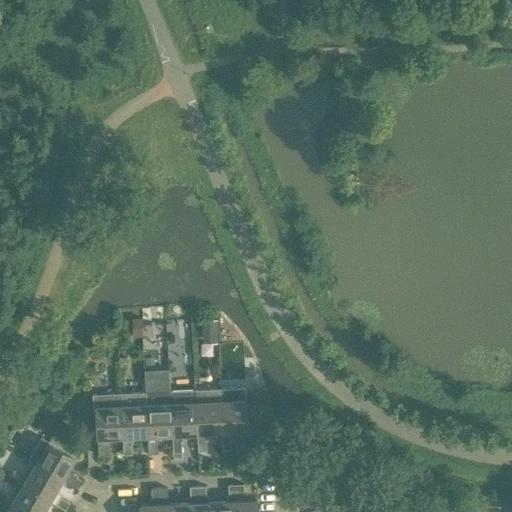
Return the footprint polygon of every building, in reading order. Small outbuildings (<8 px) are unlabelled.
[(214,321),(202,321),(202,333),(214,333),(214,321)] [(170,368),(146,369),(146,391),(170,390),(170,368)] [(196,389),(170,390),(171,397),(171,403),(173,435),(173,442),(181,441),(183,441),(183,434),(197,434),(196,402),(196,389)] [(173,435),(171,403),(171,397),(170,390),(146,391),(147,404),(148,436),(149,453),(156,453),(156,442),(157,442),(157,435),(173,435)] [(147,404),(146,391),(122,393),(124,437),(124,454),(132,454),(131,436),(148,436),(147,404)] [(124,437),(122,393),(93,394),(93,407),(85,407),(85,422),(97,421),(98,437),(99,437),(99,455),(108,455),(107,437),(124,437)] [(241,400),(221,401),(222,433),(247,432),(245,394),(241,394),(241,400)] [(222,433),(221,401),(221,395),(216,395),(217,401),(196,402),(197,434),(198,451),(206,451),(205,440),(207,440),(207,434),(222,433)] [(60,447),(42,437),(29,460),(31,461),(36,464),(63,480),(79,489),(84,482),(74,476),(75,475),(69,471),(81,450),(64,440),(60,447)] [(173,442),(173,452),(182,452),(181,441),(173,442)] [(63,480),(36,464),(31,461),(29,464),(34,467),(23,485),(51,501),(63,480)] [(44,511),(51,501),(23,485),(19,482),(17,486),(22,489),(11,506),(20,511),(44,511)] [(244,484),(236,485),(237,511),(257,511),(257,499),(245,500),(244,484)] [(237,511),(236,485),(228,485),(229,500),(219,501),(219,511),(237,511)] [(219,511),(219,501),(207,502),(206,486),(197,487),(198,511),(219,511)] [(198,511),(197,487),(189,487),(190,503),(179,503),(179,511),(198,511)] [(179,511),(179,503),(170,504),(170,498),(167,498),(167,488),(159,489),(160,511),(179,511)] [(160,511),(159,489),(151,489),(151,499),(149,499),(149,505),(140,505),(140,511),(160,511)] [(57,505),(67,511),(71,503),(62,497),(57,505)]
